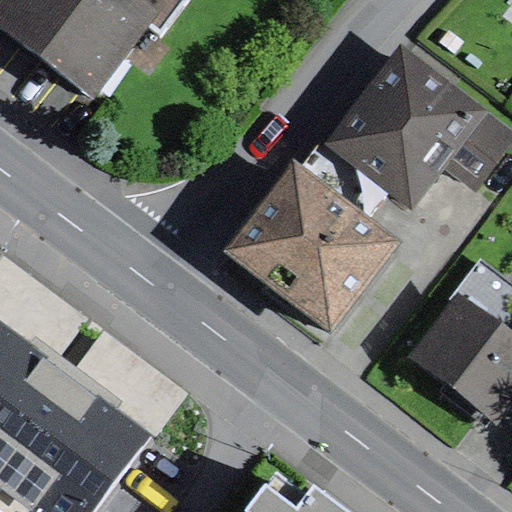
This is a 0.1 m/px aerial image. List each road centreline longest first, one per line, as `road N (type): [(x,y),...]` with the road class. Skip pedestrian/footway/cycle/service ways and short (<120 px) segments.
road 1 (residential): [(391,0),(153,285)]
road 2 (secondary): [(284,387),(449,511)]
road 3 (secondary): [(0,169),(153,285)]
road 4 (secondary): [(153,285),(284,387)]
road 5 (unclassified): [(284,387),(193,511)]
